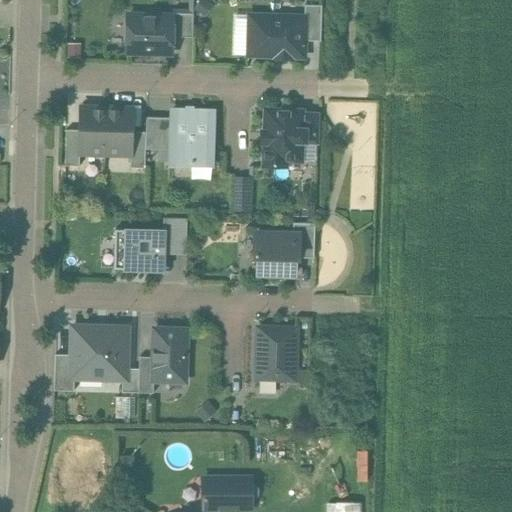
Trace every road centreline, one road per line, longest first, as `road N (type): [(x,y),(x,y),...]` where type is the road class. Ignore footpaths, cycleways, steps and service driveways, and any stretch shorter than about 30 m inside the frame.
road 1 (residential): [(25,80),(310,88)]
road 2 (residential): [(19,302),(280,307)]
road 3 (residential): [(11,511),(19,302)]
road 4 (residential): [(22,214),(25,80)]
